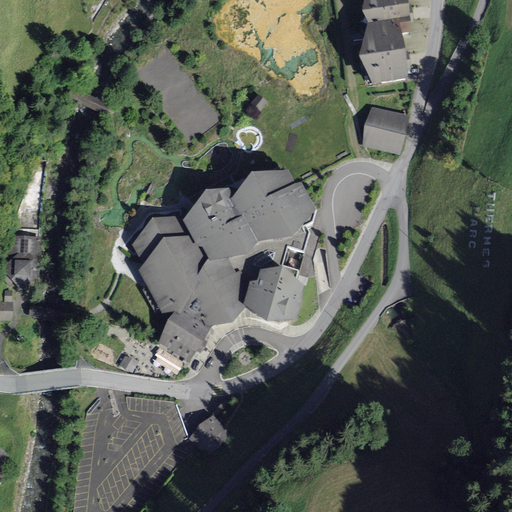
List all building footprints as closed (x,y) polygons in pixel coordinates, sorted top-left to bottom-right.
[(367,0),(366,10),(370,22),(364,55),(374,81),(406,75),(404,61),(400,31),(408,29),(406,14),(404,0),(367,0)] [(75,87),(70,97),(105,113),(109,103),(75,87)] [(257,93),(251,103),(261,110),(267,100),(257,93)] [(406,117),(374,110),(366,145),(398,152),(406,117)] [(155,218),(134,242),(144,264),(141,269),(171,315),(161,339),(193,359),(214,324),(226,322),(236,320),(248,304),(272,320),(298,317),(308,283),(286,267),(265,269),(261,281),(255,280),(246,268),(241,272),(232,256),(249,256),(261,241),(297,236),(319,210),(305,181),(299,185),(293,170),(256,173),(242,188),(209,191),(186,218),(186,214),(155,218)] [(40,239),(7,238),(6,282),(18,283),(18,288),(30,288),(30,284),(39,284),(40,239)] [(6,303),(0,303),(0,320),(12,319),(15,294),(6,294),(6,303)] [(30,304),(29,317),(59,320),(60,307),(30,304)] [(219,418),(227,410),(217,401),(209,410),(219,418)] [(207,456),(231,434),(214,415),(190,437),(207,456)] [(0,478),(9,454),(0,450),(0,478)]
